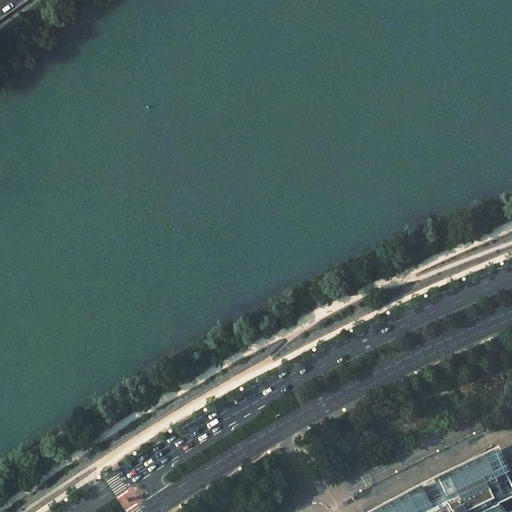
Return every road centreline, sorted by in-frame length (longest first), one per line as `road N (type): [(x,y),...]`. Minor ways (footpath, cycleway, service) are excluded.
road 1 (primary): [(511,276),(256,398),(75,511)]
road 2 (primary): [(147,511),(375,377),(511,315)]
